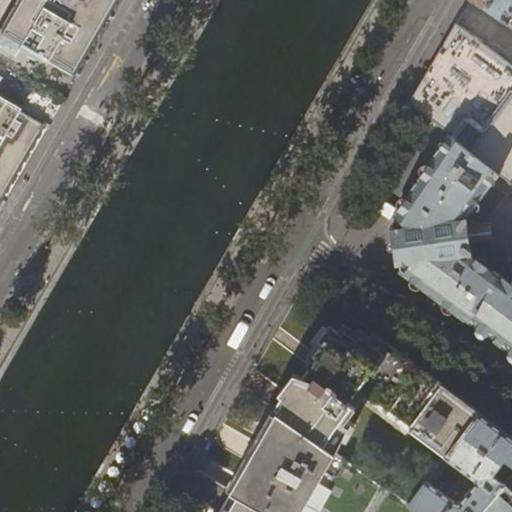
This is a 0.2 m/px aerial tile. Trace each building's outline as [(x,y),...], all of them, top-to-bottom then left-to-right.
[(17,0),(0,30),(0,61),(66,99),(122,0),(17,0)] [(511,0),(475,0),(511,27),(511,0)] [(511,65),(455,23),(432,63),(408,104),(448,135),(497,172),(511,183),(511,65)] [(3,207),(66,99),(0,61),(0,204),(1,206),(3,207)] [(465,218),(497,172),(448,135),(443,144),(394,218),(394,220),(396,221),(397,226),(391,227),(392,232),(399,237),(400,245),(401,254),(396,260),(396,265),(401,264),(402,269),(400,271),(464,320),(511,355),(511,286),(472,257),(472,256),(472,254),(471,253),(463,247),(484,244),(481,226),(461,230),(465,223),(465,218)] [(283,401),(277,411),(335,452),(350,427),(345,423),(366,397),(444,456),(478,410),(453,393),(389,345),(386,348),(375,340),(373,343),(361,334),(358,337),(346,328),(343,332),(331,324),(319,340),(322,343),(314,353),(318,356),(314,361),(300,381),(297,378),(287,394),(283,401)] [(511,436),(499,426),(478,410),(444,456),(425,480),(427,481),(410,505),(419,511),(464,511),(467,509),(469,511),(477,511),(511,472),(511,436)] [(335,452),(277,411),(252,453),(238,477),(230,491),(232,492),(266,511),(364,511),(381,484),(335,452)] [(511,511),(511,472),(477,511),(511,511)] [(266,511),(232,492),(227,500),(220,511),(266,511)]
